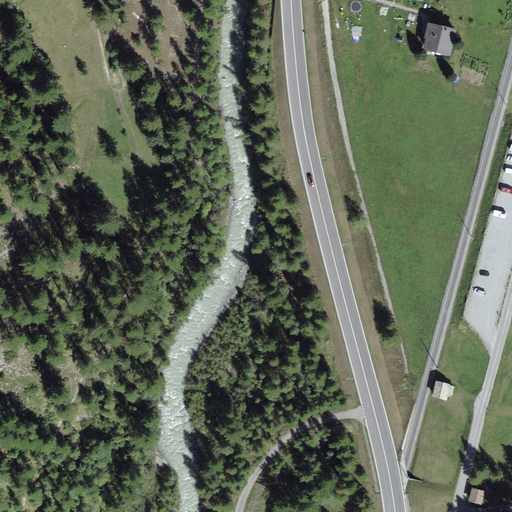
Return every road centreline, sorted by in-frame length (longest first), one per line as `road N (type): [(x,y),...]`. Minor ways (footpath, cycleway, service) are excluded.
road 1 (secondary): [(290,0),(310,164),(394,511)]
road 2 (track): [(323,0),(351,162),(406,373)]
road 3 (unclassified): [(455,511),(511,301)]
road 4 (track): [(239,511),(258,467),(292,433),(358,410)]
